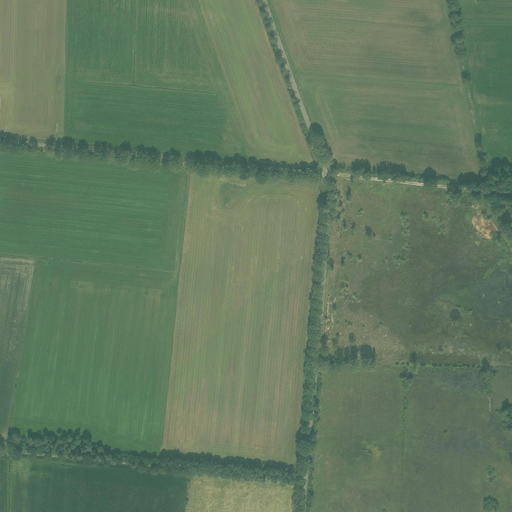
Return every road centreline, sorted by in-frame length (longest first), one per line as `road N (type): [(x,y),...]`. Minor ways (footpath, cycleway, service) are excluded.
road 1 (unclassified): [(302,511),(330,198),(324,171)]
road 2 (unclassified): [(324,171),(0,140)]
road 3 (track): [(324,171),(511,192)]
road 4 (unclassified): [(324,171),(263,0)]
